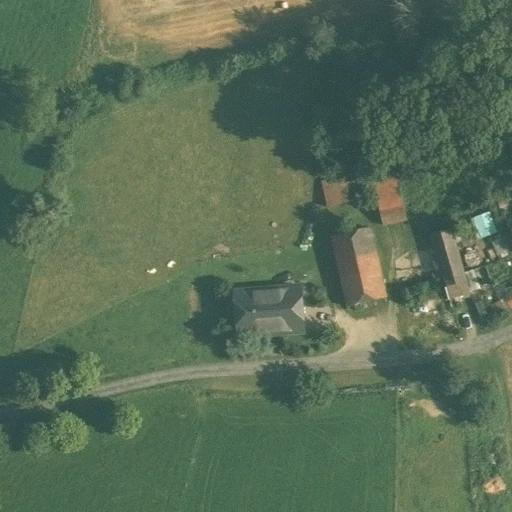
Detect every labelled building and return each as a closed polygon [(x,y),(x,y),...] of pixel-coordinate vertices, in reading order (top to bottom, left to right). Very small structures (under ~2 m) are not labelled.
[(396,171),(371,178),(385,228),(409,221),(402,197),(396,171)] [(345,178),(323,183),(328,207),(371,198),(367,178),(346,183),(345,178)] [(419,192),(402,197),(409,221),(426,217),(419,192)] [(484,236),(498,231),(491,212),(477,217),(484,236)] [(444,278),(451,301),(472,295),(454,231),(433,236),(443,272),(444,278)] [(371,235),(333,243),(348,314),(386,305),(371,235)] [(433,275),(435,281),(444,278),(443,272),(433,275)] [(453,307),(451,301),(444,278),(435,281),(401,290),(410,320),(453,307)] [(237,293),(240,337),(283,334),(281,310),(303,308),(301,288),(237,293)] [(460,331),(453,307),(410,320),(417,344),(460,331)] [(281,310),(283,334),(305,332),(303,308),(281,310)]
